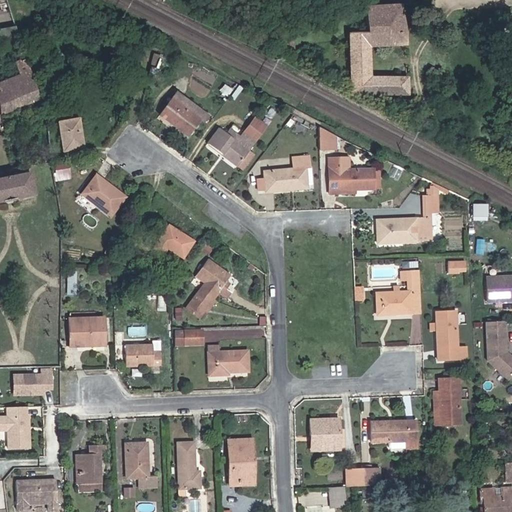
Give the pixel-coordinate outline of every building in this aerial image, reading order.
[(360,92),(403,91),(402,71),(365,72),(365,40),(401,40),(401,24),(399,2),(382,3),(365,3),(364,4),(364,31),(345,31),(343,84),(344,92),(346,92),(347,92),(359,92),(360,92)] [(0,49),(20,49),(16,27),(0,28),(0,49)] [(39,100),(26,57),(15,61),(20,74),(0,80),(0,113),(0,115),(39,100)] [(320,72),(331,77),(334,70),(324,65),(320,72)] [(174,90),(156,112),(183,134),(201,113),(174,90)] [(215,126),(202,142),(237,170),(248,156),(244,152),(264,127),(253,117),(236,138),(233,141),(223,132),(215,126)] [(82,119),(59,122),(64,153),(87,150),(82,119)] [(312,126),(312,149),(328,149),(329,135),(314,127),(312,126)] [(236,138),(225,129),(223,132),(233,141),(236,138)] [(305,163),(289,162),(289,174),(261,173),(261,182),(260,193),(260,195),(284,195),(285,191),(299,191),(300,174),(305,173),(305,163)] [(344,163),(324,163),(325,193),(368,193),(368,173),(345,173),(344,163)] [(71,165),(55,167),(56,179),(72,178),(71,165)] [(0,200),(13,199),(28,197),(24,168),(0,172),(0,200)] [(85,197),(107,215),(122,195),(100,178),(85,197)] [(439,196),(424,186),(422,190),(429,194),(437,199),(439,196)] [(419,200),(429,200),(429,194),(422,190),(422,193),(419,193),(419,200)] [(429,209),(429,200),(419,200),(416,201),(416,222),(421,222),(421,218),(424,218),(429,217),(429,213),(425,213),(425,209),(429,209)] [(475,219),(490,219),(491,203),(476,202),(475,219)] [(421,244),(421,222),(416,222),(373,223),(373,245),(421,244)] [(163,223),(147,243),(157,250),(162,244),(178,256),(188,241),(163,223)] [(216,290),(219,286),(225,279),(204,261),(190,278),(200,287),(180,311),(192,321),(197,314),(206,302),(211,296),(221,302),(226,297),(221,293),(216,290)] [(125,266),(115,270),(119,283),(129,279),(125,266)] [(409,318),(409,277),(399,277),(399,295),(403,295),(403,298),(398,298),(365,298),(365,318),(409,318)] [(474,303),(488,303),(487,278),(474,279),(474,303)] [(487,278),(488,303),(510,303),(509,278),(487,278)] [(343,290),(343,303),(352,303),(351,290),(343,290)] [(209,305),(206,302),(197,314),(201,316),(209,305)] [(91,343),(91,313),(62,313),(60,342),(91,343)] [(440,365),(440,364),(440,353),(440,317),(422,317),(422,365),(440,365)] [(174,340),(167,339),(167,346),(190,347),(191,333),(175,333),(174,340)] [(473,364),(492,381),(490,338),(473,338),(473,364)] [(490,338),(492,381),(494,384),(504,374),(503,367),(497,361),(494,361),(493,360),(492,338),(490,338)] [(143,352),(144,345),(116,344),(115,366),(150,367),(150,352),(143,352)] [(238,353),(199,354),(199,377),(218,377),(218,373),(238,373),(238,353)] [(449,353),(440,353),(440,364),(448,365),(449,353)] [(53,391),(53,368),(40,368),(40,374),(13,374),(13,396),(45,396),(45,391),(53,391)] [(423,385),(424,433),(441,433),(441,385),(423,385)] [(28,414),(28,407),(6,407),(6,415),(0,415),(0,431),(7,431),(7,450),(31,449),(30,415),(28,414)] [(300,426),(300,443),(309,443),(309,457),(332,457),(332,426),(300,426)] [(403,431),(356,430),(355,451),(392,452),(393,460),(403,460),(403,431)] [(233,456),(238,457),(238,440),(219,440),(219,453),(213,452),(213,480),(234,480),(233,456)] [(301,457),(309,457),(309,443),(300,443),(301,457)] [(74,455),(65,455),(65,474),(58,474),(58,488),(81,489),(81,455),(90,455),(91,446),(74,446),(74,455)] [(137,446),(115,446),(115,478),(128,479),(128,490),(146,490),(146,479),(138,478),(137,446)] [(183,446),(160,446),(160,491),(195,492),(195,479),(184,478),(183,446)] [(239,485),(238,457),(233,456),(234,480),(213,480),(213,485),(239,485)] [(491,477),(508,477),(508,471),(507,459),(490,460),(491,477)] [(349,471),(349,488),(367,486),(366,470),(349,471)] [(338,488),(349,488),(349,471),(333,471),(334,488),(338,488)] [(49,511),(57,511),(57,479),(15,479),(15,511),(29,511),(29,504),(47,504),(47,511),(49,511)] [(499,511),(497,486),(481,486),(481,494),(474,494),(473,487),(465,488),(466,511),(499,511)] [(313,489),(313,504),(327,503),(326,489),(313,489)] [(327,503),(313,504),(314,511),(327,510),(327,503)] [(501,511),(510,511),(510,503),(501,503),(501,511)]
